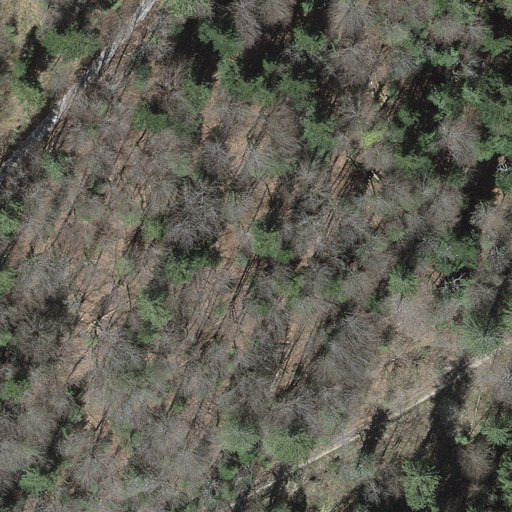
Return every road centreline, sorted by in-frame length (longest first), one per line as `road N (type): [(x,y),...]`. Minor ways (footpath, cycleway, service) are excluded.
road 1 (track): [(511,340),(241,511)]
road 2 (track): [(143,0),(0,190)]
